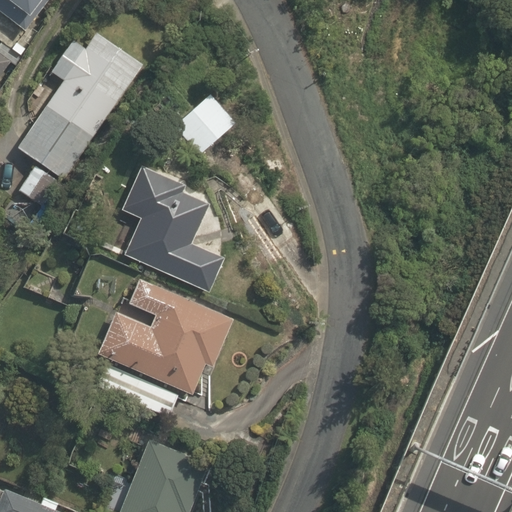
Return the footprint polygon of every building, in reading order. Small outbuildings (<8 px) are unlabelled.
[(0,0),(0,11),(23,30),(47,0),(0,0)] [(66,82),(20,155),(33,163),(15,192),(43,209),(61,180),(69,185),(140,70),(76,31),(51,73),(66,82)] [(0,59),(8,47),(0,41),(0,59)] [(166,122),(188,155),(237,122),(215,89),(166,122)] [(212,204),(181,188),(187,178),(175,172),(170,182),(141,167),(121,206),(140,216),(124,248),(203,289),(221,255),(193,241),(212,204)] [(236,317),(137,271),(124,300),(154,313),(150,321),(118,307),(99,350),(191,392),(205,364),(213,367),(236,317)] [(189,511),(210,462),(146,435),(115,511),(189,511)] [(68,511),(5,486),(0,496),(0,511),(68,511)]
